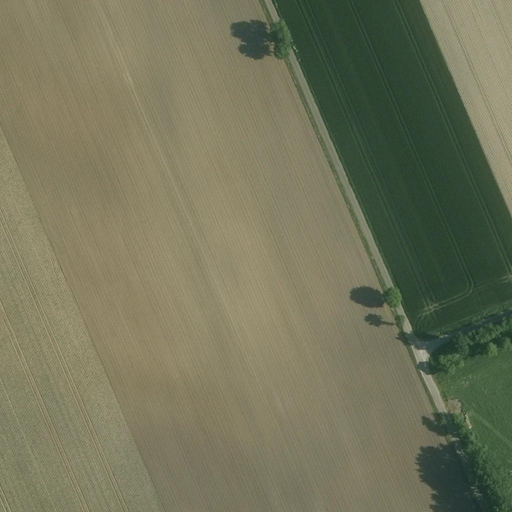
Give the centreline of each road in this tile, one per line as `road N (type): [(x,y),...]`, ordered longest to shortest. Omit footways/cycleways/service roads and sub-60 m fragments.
road 1 (unclassified): [(267,0),(416,352)]
road 2 (unclassified): [(416,352),(485,511)]
